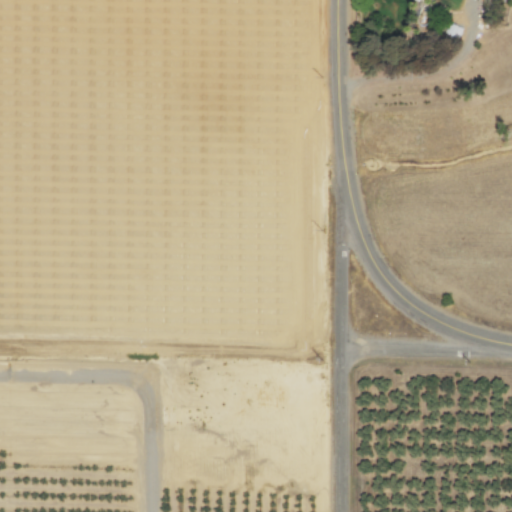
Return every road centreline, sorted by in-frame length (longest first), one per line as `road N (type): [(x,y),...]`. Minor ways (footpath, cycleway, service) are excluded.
road 1 (tertiary): [(506,345),(416,311),(367,257),(342,161),(333,0)]
road 2 (residential): [(340,511),(342,161)]
road 3 (residential): [(506,345),(336,351)]
